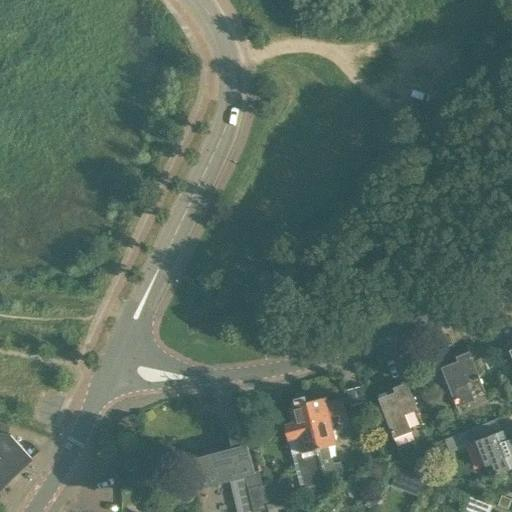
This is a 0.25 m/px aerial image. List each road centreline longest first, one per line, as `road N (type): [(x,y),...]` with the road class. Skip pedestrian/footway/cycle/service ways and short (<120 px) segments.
road 1 (unclassified): [(108,382),(225,130),(228,56),(197,0)]
road 2 (unclassified): [(108,382),(287,366),(417,320),(511,298)]
road 3 (unclassified): [(32,511),(108,382)]
